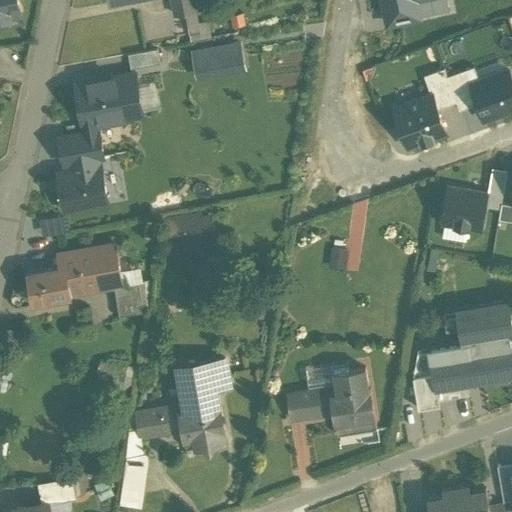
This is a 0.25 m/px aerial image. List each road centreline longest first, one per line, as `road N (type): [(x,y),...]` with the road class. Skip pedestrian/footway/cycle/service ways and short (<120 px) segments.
road 1 (residential): [(511,129),(352,185),(326,119),(344,0)]
road 2 (residential): [(511,418),(267,511)]
road 3 (residential): [(15,198),(57,0)]
